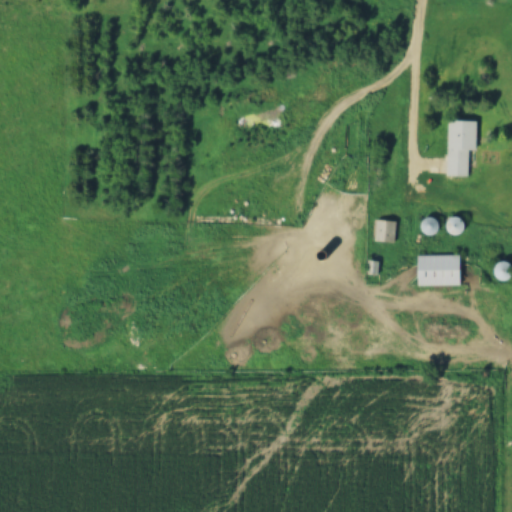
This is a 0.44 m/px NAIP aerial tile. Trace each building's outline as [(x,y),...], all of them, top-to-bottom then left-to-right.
[(479,152),(479,122),(450,122),(449,178),(470,178),(471,152),(479,152)] [(393,243),(393,221),(377,221),(377,243),(393,243)] [(328,253),(316,254),(317,262),(330,260),(328,253)] [(418,286),(464,286),(464,257),(418,257),(418,286)] [(511,263),(496,264),(497,282),(511,281),(511,263)]
